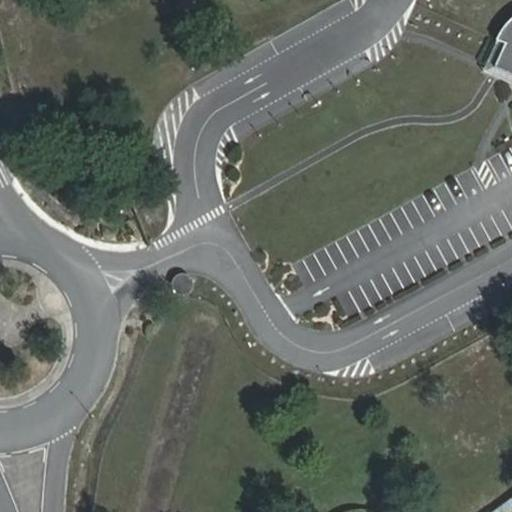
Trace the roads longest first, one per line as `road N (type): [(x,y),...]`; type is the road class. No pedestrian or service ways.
road 1 (residential): [(219,254),(196,168),(204,138),(228,107),(394,0)]
road 2 (residential): [(511,262),(341,348),(297,340),(263,306),(243,266),(219,254)]
